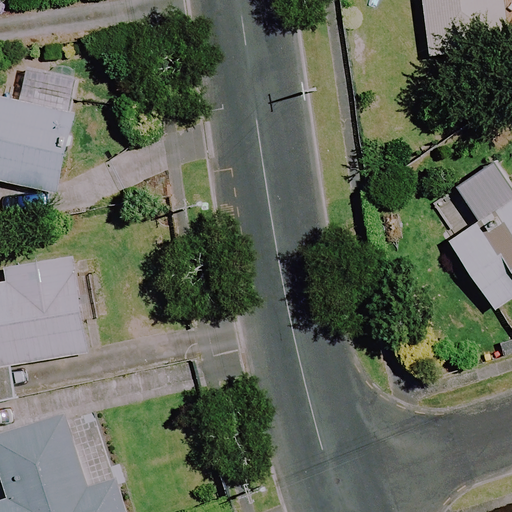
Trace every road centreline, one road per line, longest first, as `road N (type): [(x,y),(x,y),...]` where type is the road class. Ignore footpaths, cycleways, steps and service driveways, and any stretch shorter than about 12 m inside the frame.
road 1 (residential): [(334,499),(285,296),(240,0)]
road 2 (residential): [(334,499),(511,442)]
